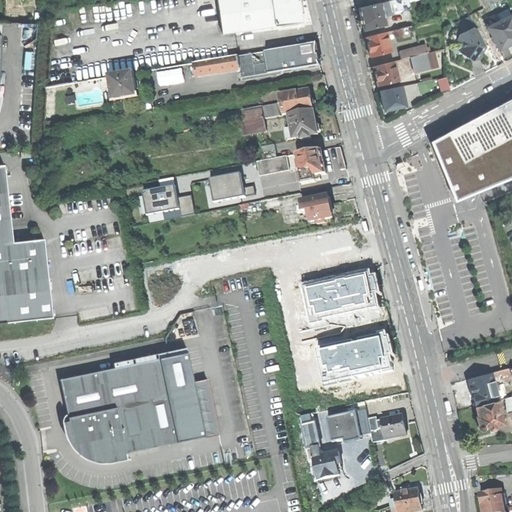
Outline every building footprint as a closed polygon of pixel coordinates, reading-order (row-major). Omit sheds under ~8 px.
[(217,0),(222,34),(282,25),(277,0),(217,0)] [(300,0),(277,0),(282,25),(303,22),(300,0)] [(393,0),(391,1),(394,13),(410,9),(407,0),(393,0)] [(478,0),(483,8),(498,0),(478,0)] [(385,24),(380,3),(358,8),(361,19),(364,30),(385,24)] [(510,16),(487,28),(499,51),(510,45),(511,43),(511,16),(511,18),(510,16)] [(477,59),(480,58),(483,55),(482,51),(485,48),(482,44),(485,42),(478,28),(473,26),(460,33),(458,39),(464,41),(465,47),(461,51),(472,59),(477,59)] [(403,36),(401,28),(393,31),(395,38),(403,36)] [(386,32),(366,38),(368,47),(371,57),(391,52),(386,32)] [(317,54),(315,42),(238,56),(241,69),(242,78),(321,64),(320,58),(320,54),(317,54)] [(411,49),(413,56),(427,53),(425,45),(411,49)] [(400,60),(410,57),(413,56),(411,49),(398,53),(400,60)] [(410,57),(412,65),(429,60),(427,53),(413,56),(410,57)] [(197,77),(241,69),(238,56),(194,63),(197,77)] [(431,69),(429,60),(412,65),(414,73),(431,69)] [(394,61),(374,67),(376,76),(379,86),(399,81),(394,61)] [(158,85),(187,82),(186,69),(157,72),(158,85)] [(115,100),(137,97),(134,74),(112,77),(115,100)] [(446,77),(438,79),(439,85),(441,94),(450,89),(446,77)] [(438,79),(420,83),(421,88),(439,85),(438,79)] [(409,85),(410,91),(421,88),(420,83),(409,85)] [(402,86),(381,91),(383,100),(386,110),(406,105),(402,86)] [(293,114),(314,110),(313,107),(316,104),(315,100),(312,97),(311,94),(310,90),(290,93),(293,114)] [(284,116),(289,115),(293,114),(290,93),(280,95),(284,116)] [(511,100),(430,144),(455,204),(511,180),(511,100)] [(263,119),(281,116),(279,103),(260,107),(261,111),(262,111),(263,119)] [(315,117),(314,110),(293,114),(289,115),(291,128),(286,129),(288,140),(301,137),(302,140),(311,138),(311,136),(318,134),(317,132),(320,129),(319,124),(316,123),(315,117)] [(244,122),(263,119),(262,111),(261,111),(242,114),(244,122)] [(266,131),(263,119),(244,122),(240,123),(242,135),(266,131)] [(270,146),(273,159),(287,156),(285,143),(270,146)] [(296,155),(302,184),(316,181),(316,180),(321,179),(321,175),(328,174),(326,167),(325,161),(323,162),(321,150),(296,155)] [(290,170),(287,156),(273,159),(258,162),(261,176),(290,170)] [(0,322),(52,317),(44,239),(12,243),(4,165),(0,165),(0,322)] [(253,187),(244,188),(241,174),(206,180),(210,207),(255,200),(253,187)] [(139,193),(144,222),(193,213),(190,196),(178,199),(175,186),(139,193)] [(328,195),(307,200),(307,201),(310,211),(312,222),(333,217),(331,206),(328,195)] [(281,206),(279,198),(266,201),(267,209),(281,206)] [(300,283),(309,323),(323,320),(322,318),(377,306),(374,292),(379,291),(375,273),(370,274),(369,268),(300,283)] [(351,339),(314,347),(323,387),(352,381),(351,376),(390,368),(386,352),(391,351),(388,334),(385,335),(384,329),(377,331),(377,334),(358,338),(358,340),(352,342),(351,339)] [(115,368),(159,359),(158,354),(114,364),(115,368)] [(95,459),(102,460),(110,459),(127,456),(126,454),(177,443),(160,358),(159,359),(115,368),(60,380),(69,422),(67,422),(70,436),(73,443),(78,449),(83,453),(89,457),(95,459)] [(508,369),(494,372),(495,377),(501,375),(503,380),(510,378),(508,369)] [(494,372),(491,373),(495,386),(511,382),(510,378),(503,380),(501,375),(495,377),(494,372)] [(491,373),(469,379),(472,392),(476,406),(497,400),(498,400),(495,386),(491,373)] [(497,400),(476,406),(478,416),(477,417),(478,419),(479,424),(478,426),(479,428),(481,429),(483,429),(484,428),(489,426),(490,429),(496,428),(496,426),(506,423),(505,417),(502,418),(497,400)] [(384,430),(387,442),(409,438),(406,427),(405,417),(379,422),(381,431),(384,430)] [(378,419),(369,420),(374,445),(387,442),(384,430),(381,431),(379,422),(378,419)] [(313,449),(321,448),(317,424),(303,427),(308,450),(313,449)] [(323,457),(321,448),(313,449),(315,458),(323,457)] [(323,457),(315,458),(319,480),(330,478),(340,476),(338,466),(342,465),(340,453),(323,457)] [(486,500),(488,511),(510,507),(508,498),(507,493),(505,485),(484,489),(486,500)] [(399,510),(399,511),(424,511),(422,502),(421,492),(410,493),(409,490),(403,491),(404,494),(397,496),(398,501),(399,510)]
